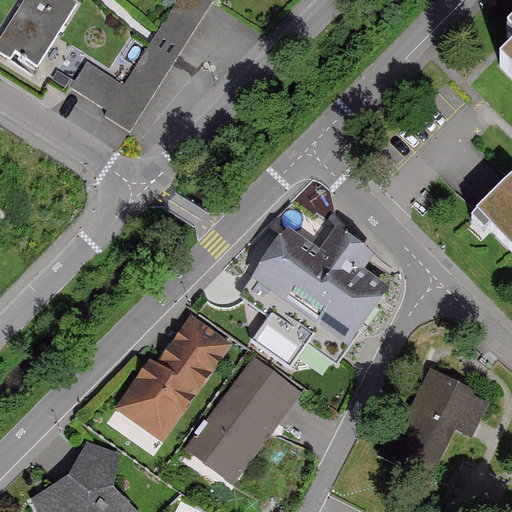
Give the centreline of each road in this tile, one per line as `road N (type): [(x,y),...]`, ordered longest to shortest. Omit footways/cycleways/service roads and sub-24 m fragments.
road 1 (residential): [(0,463),(308,148)]
road 2 (residential): [(308,511),(405,320),(436,279)]
road 3 (residential): [(142,186),(323,0)]
road 4 (residential): [(308,148),(459,0)]
road 5 (residential): [(0,322),(142,186)]
road 6 (residential): [(436,279),(308,148)]
road 7 (residential): [(0,96),(142,186)]
